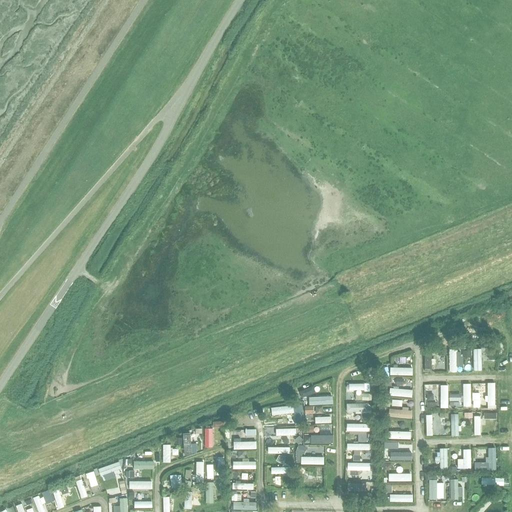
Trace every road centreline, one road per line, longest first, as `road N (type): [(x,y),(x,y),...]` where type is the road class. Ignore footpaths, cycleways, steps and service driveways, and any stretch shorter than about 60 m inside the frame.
road 1 (tertiary): [(0,385),(153,154),(242,0)]
road 2 (track): [(340,511),(344,375),(410,343),(419,350)]
